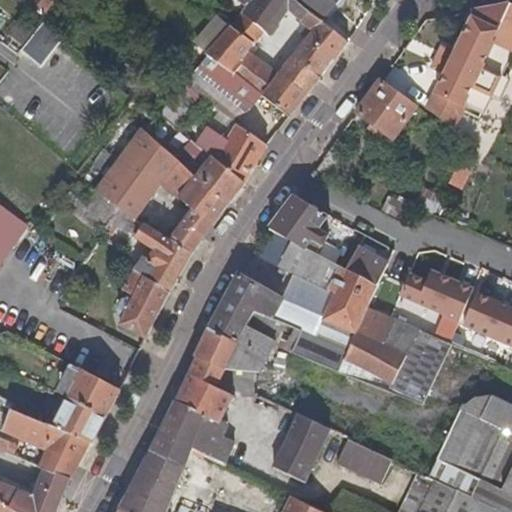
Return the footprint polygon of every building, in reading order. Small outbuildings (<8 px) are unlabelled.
[(63,0),(34,0),(28,8),(46,22),(63,0)] [(254,0),(236,0),(248,8),(254,0)] [(291,0),(254,0),(248,8),(241,17),(265,34),(270,39),(289,12),(301,23),(309,13),(291,0)] [(297,0),(323,20),(340,0),(297,0)] [(471,13),(473,19),(499,32),(493,45),(511,54),(511,6),(508,5),(471,13)] [(301,23),(312,33),(303,44),(331,67),(348,45),(309,13),(301,23)] [(233,26),(222,38),(207,56),(251,88),(262,97),(279,76),(249,53),(265,34),(241,17),(233,26)] [(37,31),(21,19),(8,35),(24,48),(37,31)] [(499,32),(473,19),(437,94),(463,107),(493,45),(499,32)] [(222,38),(213,31),(198,48),(207,56),(222,38)] [(2,44),(0,46),(0,55),(12,65),(18,57),(2,44)] [(303,44),(291,60),(319,82),(331,67),(303,44)] [(251,88),(207,56),(189,80),(178,94),(160,115),(178,131),(202,102),(217,82),(242,100),(251,88)] [(291,60),(279,76),(306,98),(319,82),(291,60)] [(189,68),(180,61),(174,68),(183,75),(189,68)] [(306,98),(279,76),(262,97),(265,98),(290,119),(306,98)] [(380,84),(358,114),(395,140),(416,110),(380,84)] [(205,128),(194,143),(213,159),(246,184),(267,148),(238,127),(226,143),(205,128)] [(363,164),(374,150),(361,139),(349,153),(363,164)] [(153,140),(142,155),(109,200),(134,220),(136,221),(162,184),(194,212),(171,244),(192,255),(228,207),(197,179),(153,140)] [(213,159),(197,179),(228,207),(246,184),(213,159)] [(418,198),(395,186),(380,212),(406,227),(415,208),(418,198)] [(423,189),(418,198),(415,208),(432,215),(440,199),(423,189)] [(109,200),(99,193),(84,216),(108,234),(112,230),(124,238),(127,234),(134,220),(109,200)] [(271,230),(293,243),(313,254),(378,287),(385,273),(386,272),(347,252),(352,243),(331,232),(328,236),(321,232),(331,218),(297,199),(295,198),(271,230)] [(0,264),(30,224),(0,202),(0,264)] [(149,262),(144,258),(134,272),(135,273),(169,294),(192,255),(171,244),(136,221),(134,220),(127,234),(155,252),(149,262)] [(129,255),(102,237),(84,264),(112,283),(118,274),(124,264),(129,255)] [(278,269),(297,277),(334,294),(322,321),(357,335),(368,309),(378,288),(378,287),(313,254),(293,243),(278,269)] [(131,299),(124,301),(118,311),(121,318),(124,320),(120,326),(146,340),(169,294),(135,273),(124,289),(136,297),(133,301),(131,299)] [(284,302),(238,276),(209,331),(236,345),(253,312),(275,321),(284,302)] [(297,277),(284,302),(275,321),(300,332),(348,354),(357,335),(322,321),(334,294),(297,277)] [(406,299),(378,288),(368,309),(395,321),(406,299)] [(511,347),(511,309),(478,295),(463,327),(511,347)] [(368,309),(357,335),(348,354),(300,332),(292,353),(329,370),(423,406),(454,346),(399,322),(395,321),(368,309)] [(236,345),(209,331),(197,360),(198,360),(224,371),(259,374),(275,345),(292,353),(300,332),(275,321),(253,312),(236,345)] [(224,371),(198,360),(176,402),(203,415),(191,447),(226,464),(236,442),(225,438),(230,426),(221,422),(233,397),(217,389),(224,371)] [(72,366),(58,394),(69,399),(106,419),(119,391),(72,366)] [(447,511),(511,511),(511,405),(493,396),(476,398),(460,412),(429,478),(419,473),(399,511),(420,511),(436,482),(457,492),(447,511)] [(106,419),(69,399),(54,429),(91,445),(92,445),(106,419)] [(324,511),(293,496),(284,511),(194,511),(183,508),(180,511),(165,511),(191,447),(203,415),(176,402),(120,511),(324,511)] [(11,412),(3,434),(46,453),(39,469),(45,472),(70,482),(72,478),(91,445),(54,429),(16,414),(11,412)] [(308,420),(299,416),(274,468),(305,482),(330,431),(308,420)] [(0,439),(0,452),(6,455),(10,444),(0,439)] [(393,461),(348,440),(337,464),(381,485),(393,461)] [(0,502),(19,511),(57,511),(70,482),(45,472),(34,497),(19,491),(19,493),(0,484),(0,502)] [(447,511),(457,492),(436,482),(420,511),(447,511)] [(384,511),(342,490),(330,511),(384,511)] [(19,511),(0,502),(0,511),(19,511)]
